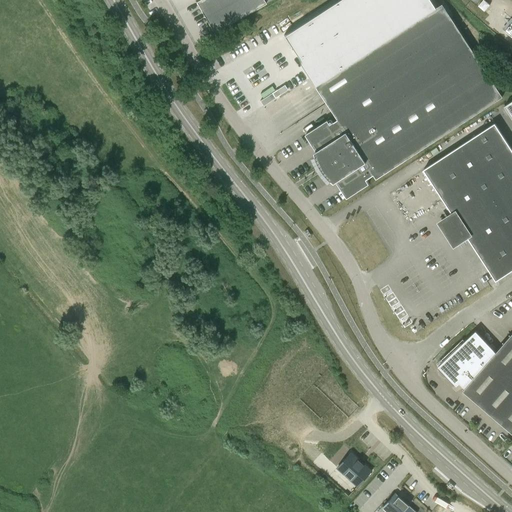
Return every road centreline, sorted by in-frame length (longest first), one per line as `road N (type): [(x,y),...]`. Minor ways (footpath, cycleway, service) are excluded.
road 1 (primary): [(505,511),(384,399),(182,116),(113,0)]
road 2 (unclassified): [(398,363),(349,264),(227,111),(159,0)]
road 3 (unclassified): [(511,478),(435,409),(398,363)]
road 4 (unclassified): [(398,363),(511,288)]
